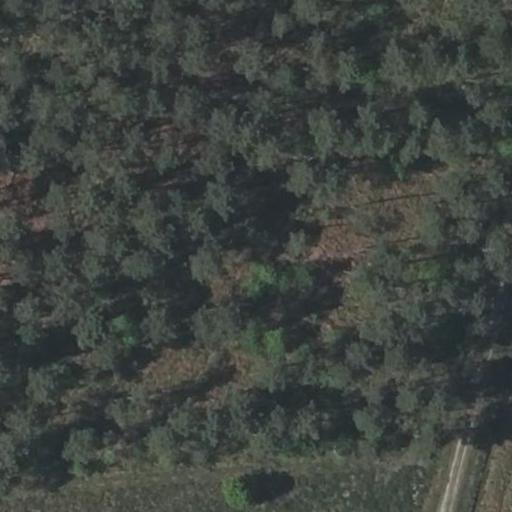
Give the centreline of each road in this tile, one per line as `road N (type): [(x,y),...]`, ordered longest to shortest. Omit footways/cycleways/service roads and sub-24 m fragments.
road 1 (track): [(0,481),(476,447)]
road 2 (track): [(459,511),(511,310)]
